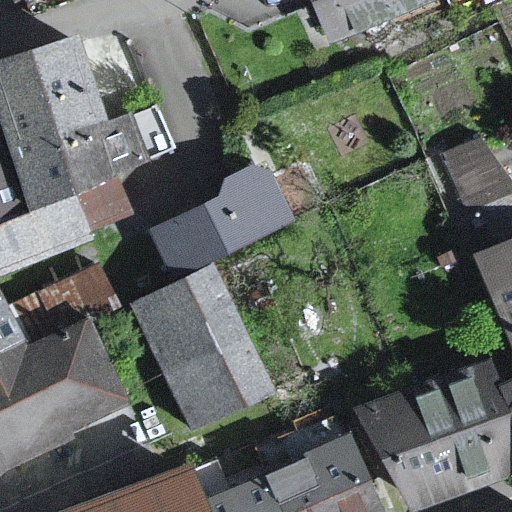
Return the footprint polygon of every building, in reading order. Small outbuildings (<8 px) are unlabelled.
[(292,0),(318,54),(451,0),(292,0)] [(59,46),(0,64),(0,190),(9,219),(107,182),(136,171),(123,123),(79,132),(59,46)] [(288,231),(254,175),(196,192),(134,244),(162,292),(288,231)] [(9,219),(0,190),(0,301),(128,226),(107,182),(9,219)] [(511,237),(459,259),(502,366),(511,361),(511,237)] [(210,277),(124,317),(181,441),(267,401),(210,277)] [(0,487),(105,433),(60,347),(0,358),(0,487)] [(488,359),(332,409),(397,511),(411,511),(508,481),(492,409),(488,359)] [(511,402),(492,409),(508,481),(511,498),(511,497),(511,402)] [(370,511),(336,450),(187,502),(191,511),(370,511)] [(176,474),(78,511),(191,511),(187,502),(176,474)]
